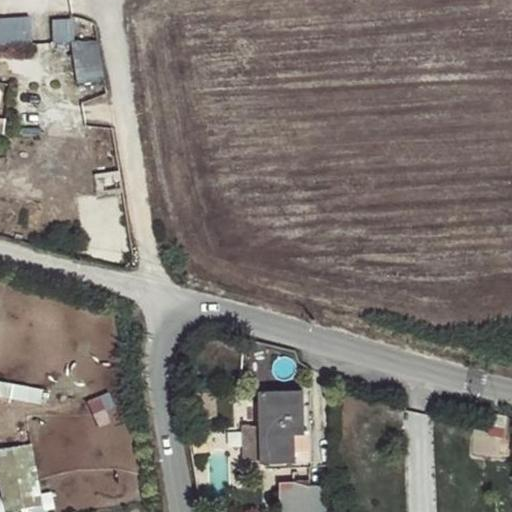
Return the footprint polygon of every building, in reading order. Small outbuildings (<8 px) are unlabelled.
[(0,42),(34,41),(32,14),(0,16),(0,42)] [(60,37),(76,36),(74,16),(58,17),(60,37)] [(105,78),(102,38),(75,40),(78,80),(105,78)] [(0,132),(8,133),(10,115),(0,114),(0,132)] [(305,435),(303,393),(261,394),(263,464),(294,463),(295,468),(311,467),(310,435),(305,435)] [(506,417),(492,414),(490,424),(504,427),(506,417)] [(245,458),(262,457),(262,437),(244,438),(245,458)] [(0,446),(0,464),(5,507),(27,505),(28,511),(47,511),(58,511),(55,489),(43,491),(37,442),(0,446)] [(286,482),(286,511),(315,511),(316,487),(301,482),(286,482)] [(340,511),(340,487),(316,487),(315,511),(340,511)]
